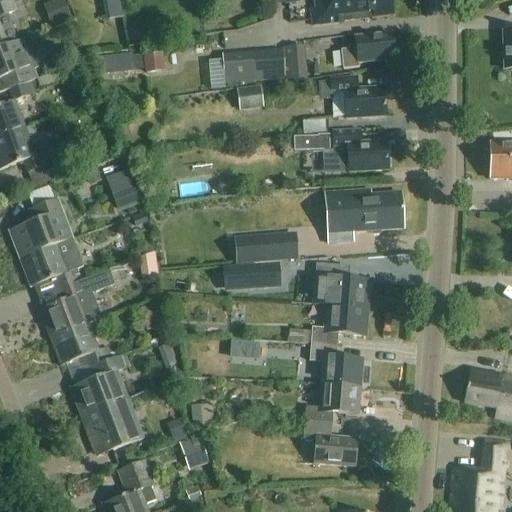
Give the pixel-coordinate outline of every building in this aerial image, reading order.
[(6,46),(15,43),(5,16),(17,12),(12,0),(0,4),(0,49),(7,47),(6,46)] [(311,16),(312,27),(393,18),(390,0),(283,0),(284,5),(297,4),(298,18),(311,16)] [(71,20),(66,7),(46,15),(51,28),(71,20)] [(511,33),(503,34),(505,71),(511,71),(511,33)] [(394,61),(391,35),(354,39),(355,51),(341,52),(343,71),(358,69),(358,65),(394,61)] [(7,47),(0,49),(0,94),(8,91),(30,83),(37,81),(34,72),(38,70),(31,51),(27,53),(22,41),(15,43),(6,46),(7,47)] [(282,52),(222,57),(224,86),(284,80),(285,85),(307,83),(304,47),(282,49),(282,52)] [(94,59),(96,77),(135,74),(133,55),(94,59)] [(143,58),(145,75),(164,73),(162,55),(143,58)] [(56,76),(36,83),(39,91),(59,84),(56,76)] [(345,120),(385,118),(384,90),(357,91),(356,79),(330,81),(330,96),(344,95),(345,120)] [(34,95),(30,83),(8,91),(12,101),(12,103),(14,102),(14,103),(34,95)] [(236,91),(239,113),(263,109),(260,88),(236,91)] [(12,103),(0,107),(0,139),(24,131),(14,103),(14,102),(12,103)] [(324,123),(301,124),(302,137),(325,135),(324,123)] [(34,127),(24,131),(0,139),(0,171),(22,163),(26,174),(48,166),(43,155),(35,158),(30,147),(40,143),(34,127)] [(323,175),(334,174),(388,172),(386,143),(359,145),(359,133),(332,134),(333,153),(322,153),(323,175)] [(294,154),(329,152),(328,137),(317,137),(317,139),(293,140),(294,154)] [(511,147),(490,146),(490,180),(511,179),(511,144),(511,147)] [(96,170),(84,175),(87,184),(100,180),(96,170)] [(130,171),(105,180),(118,215),(143,205),(130,171)] [(252,179),(236,181),(237,194),(254,192),(252,179)] [(370,197),(369,192),(325,195),(329,248),(353,246),(352,234),(403,230),(400,195),(370,197)] [(8,233),(19,261),(72,241),(74,240),(59,201),(29,212),(33,224),(8,233)] [(143,214),(132,218),(135,228),(147,224),(143,214)] [(298,262),(295,234),(250,238),(252,254),(235,255),(236,267),(298,262)] [(72,241),(19,261),(30,289),(55,280),(59,292),(81,283),(76,271),(83,269),(72,241)] [(155,255),(146,258),(149,280),(159,278),(155,255)] [(258,266),(247,267),(248,290),(260,289),(258,266)] [(328,285),(326,308),(366,311),(368,283),(342,281),(343,269),(316,267),(315,284),(328,285)] [(42,310),(39,312),(49,340),(87,326),(101,320),(92,296),(114,288),(108,273),(81,283),(59,292),(63,302),(42,310)] [(157,305),(154,306),(144,310),(139,311),(146,333),(165,327),(157,305)] [(287,344),(310,346),(336,348),(337,336),(364,338),(366,311),(326,308),(324,331),(311,329),(311,333),(295,332),(294,345),(287,344)] [(87,326),(49,340),(60,368),(85,358),(89,369),(111,361),(107,350),(98,353),(87,326)] [(233,343),(231,359),(259,361),(260,345),(233,343)] [(310,346),(287,344),(286,358),(309,359),(309,363),(322,364),(320,387),(360,390),(362,362),(336,360),(336,348),(310,346)] [(69,390),(80,418),(118,404),(126,401),(116,374),(130,368),(125,357),(111,362),(111,361),(89,369),(94,381),(69,390)] [(170,383),(180,379),(174,365),(164,369),(170,383)] [(511,379),(469,372),(464,403),(497,408),(495,419),(511,421),(511,379)] [(358,417),(360,390),(320,387),(318,409),(305,408),(304,425),(330,427),(331,415),(358,417)] [(183,391),(185,404),(196,402),(194,389),(183,391)] [(118,404),(80,418),(91,446),(116,437),(120,448),(141,440),(137,428),(128,432),(119,409),(128,405),(126,401),(118,404)] [(211,407),(190,409),(192,429),(213,427),(211,407)] [(181,420),(170,424),(177,444),(188,440),(181,420)] [(329,439),(330,427),(304,425),(303,441),(316,442),(314,466),(354,469),(356,441),(329,439)] [(179,445),(188,470),(208,463),(199,438),(179,445)] [(501,511),(502,511),(499,511),(503,469),(506,469),(508,443),(483,440),(479,473),(454,470),(449,511),(501,511)] [(136,448),(124,453),(129,465),(141,460),(136,448)] [(103,511),(147,511),(145,507),(156,502),(151,489),(154,487),(145,463),(117,474),(126,497),(101,506),(103,511)] [(198,489),(186,494),(191,506),(203,502),(198,489)]
